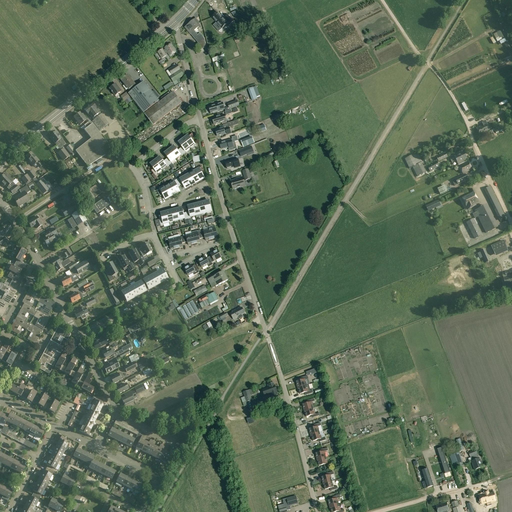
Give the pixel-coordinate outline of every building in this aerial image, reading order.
[(222,20),(222,19),(217,13),(212,17),(220,26),(224,22),(222,20)] [(229,25),(233,22),(227,15),(223,19),(229,25)] [(195,40),(198,44),(195,46),(199,50),(206,47),(204,39),(199,34),(197,35),(194,31),(197,29),(198,30),(201,27),(198,24),(199,23),(195,19),(185,28),(190,35),(191,35),(195,40)] [(503,39),(499,32),(497,33),(496,31),(493,33),(494,35),(498,42),(503,39)] [(508,41),(506,42),(505,39),(499,42),(501,45),(504,43),(507,51),(510,50),(511,50),(508,41)] [(166,56),(165,54),(167,53),(169,56),(176,52),(171,44),(164,48),(165,49),(163,51),(162,49),(157,52),(162,59),(166,56)] [(229,59),(239,55),(237,50),(227,53),(229,59)] [(168,70),(172,75),(169,76),(173,82),(175,81),(184,76),(180,70),(177,65),(168,70)] [(121,81),(129,90),(133,86),(135,85),(132,82),(127,76),(121,81)] [(128,94),(144,114),(159,101),(144,82),(135,89),(128,94)] [(121,92),(115,85),(110,89),(115,96),(121,92)] [(159,101),(144,114),(153,125),(181,103),(173,92),(160,102),(159,101)] [(129,97),(126,93),(121,96),(124,101),(129,97)] [(227,104),(228,107),(224,108),(225,111),(239,106),(237,100),(227,104)] [(92,103),(84,110),(88,115),(89,114),(90,115),(94,120),(95,120),(101,115),(99,113),(100,113),(96,108),(96,106),(94,104),(93,104),(92,103)] [(216,105),(209,107),(210,113),(218,111),(224,109),(222,104),(216,105)] [(81,116),(79,113),(74,118),(80,126),(85,121),(87,124),(84,126),(86,129),(84,130),(91,139),(75,151),(88,168),(113,150),(98,132),(91,123),(90,121),(90,122),(88,119),(86,120),(82,115),(81,116)] [(95,120),(94,120),(91,123),(98,132),(108,124),(101,115),(95,120)] [(225,115),(212,119),(214,125),(221,122),(222,124),(227,123),(226,122),(227,121),(225,115)] [(482,123),(483,125),(477,128),(480,136),(490,131),(486,121),(482,123)] [(494,129),(490,131),(493,138),(497,136),(496,134),(504,130),(502,125),(494,129)] [(223,128),(215,130),(217,136),(225,134),(226,136),(232,134),(232,133),(231,133),(229,128),(228,128),(228,127),(223,128)] [(62,147),(66,144),(61,139),(56,132),(53,134),(62,146),(62,147)] [(230,143),(233,142),(239,141),(237,133),(231,135),(232,140),(231,140),(219,143),(221,149),(224,148),(224,149),(228,148),(229,151),(237,149),(235,145),(231,146),(230,143)] [(60,144),(61,146),(62,146),(53,134),(50,137),(57,146),(60,144)] [(194,145),(192,142),(193,141),(193,138),(192,137),(191,136),(190,136),(189,136),(188,137),(184,140),(190,148),(194,145)] [(186,153),(185,152),(190,148),(184,140),(179,144),(182,147),(179,149),(183,155),(186,153)] [(60,144),(57,146),(57,147),(61,151),(58,153),(64,161),(70,156),(64,149),(62,147),(62,146),(61,146),(60,144)] [(241,157),(247,154),(248,156),(254,153),(253,152),(251,146),(238,151),(241,157)] [(177,151),(174,148),(169,151),(176,159),(180,156),(181,156),(183,155),(179,149),(177,151)] [(165,155),(167,158),(165,160),(169,165),(172,164),(171,163),(176,159),(169,151),(165,155)] [(31,153),(27,156),(29,159),(28,160),(31,163),(31,162),(35,167),(37,165),(40,163),(36,158),(36,159),(31,153)] [(448,157),(446,153),(437,157),(439,161),(448,157)] [(457,161),(459,165),(464,162),(463,160),(467,158),(464,153),(455,157),(455,158),(450,160),(452,163),(457,161)] [(405,159),(410,169),(413,167),(417,177),(426,172),(424,167),(426,166),(423,162),(422,162),(418,154),(415,155),(414,154),(405,159)] [(163,162),(160,158),(155,162),(161,170),(166,166),(167,167),(169,165),(165,160),(163,162)] [(238,159),(225,163),(227,169),(234,167),(235,168),(240,167),(238,159)] [(430,172),(440,167),(437,161),(427,167),(430,172)] [(151,166),(153,169),(151,171),(153,174),(152,175),(155,179),(157,178),(156,177),(158,175),(157,174),(161,170),(155,162),(151,166)] [(459,166),(463,174),(472,169),(469,162),(459,166)] [(201,168),(199,169),(194,172),(199,180),(204,178),(202,174),(201,174),(203,173),(201,168)] [(251,179),(248,169),(242,171),(245,181),(251,179)] [(32,170),(27,174),(32,181),(37,176),(32,170)] [(188,172),(189,174),(194,183),(199,180),(194,172),(191,173),(190,171),(188,172)] [(5,181),(5,180),(10,185),(13,188),(12,188),(16,192),(19,189),(13,182),(13,181),(6,173),(2,178),(5,181)] [(194,183),(189,174),(184,177),(189,185),(194,183)] [(465,174),(455,179),(458,185),(468,180),(465,174)] [(21,179),(25,184),(31,180),(27,175),(21,179)] [(179,178),(176,180),(180,186),(182,184),(184,188),(189,185),(184,177),(180,179),(179,178)] [(231,181),(233,189),(245,186),(242,177),(237,179),(238,179),(231,181)] [(13,188),(10,185),(5,180),(5,181),(2,178),(0,179),(0,180),(2,183),(1,184),(4,187),(5,186),(7,188),(10,190),(12,188),(13,188)] [(174,181),(174,182),(169,185),(174,194),(179,191),(177,187),(180,186),(176,180),(174,181)] [(44,194),(48,190),(41,181),(36,184),(44,194)] [(165,188),(163,185),(158,188),(159,189),(157,191),(160,197),(162,195),(164,199),(169,196),(165,188)] [(169,196),(174,194),(169,185),(165,188),(169,196)] [(14,199),(15,200),(16,202),(19,207),(24,204),(23,203),(26,202),(30,200),(26,194),(30,192),(27,186),(19,191),(21,194),(14,198),(14,199)] [(95,186),(88,191),(86,193),(91,200),(101,194),(95,186)] [(500,220),(506,218),(500,207),(490,186),(484,189),(488,196),(500,220)] [(474,192),(462,198),(468,209),(476,205),(475,203),(478,202),(474,192)] [(104,199),(103,200),(92,207),(97,214),(109,205),(104,199)] [(212,212),(209,202),(204,204),(206,213),(212,212)] [(428,212),(437,208),(435,202),(426,206),(428,212)] [(73,204),(64,209),(68,215),(77,209),(73,204)] [(486,217),(491,214),(486,205),(475,211),(476,212),(473,214),(475,218),(478,217),(486,233),(497,228),(493,218),(488,221),(486,217)] [(191,219),(190,217),(196,216),(193,206),(188,208),(189,212),(186,213),(188,219),(191,219)] [(177,211),(179,220),(184,219),(185,220),(188,219),(186,213),(183,213),(182,209),(177,211)] [(71,215),(78,226),(87,221),(80,210),(71,215)] [(161,215),(162,219),(159,220),(161,226),(164,226),(163,224),(169,223),(166,213),(161,215)] [(37,217),(31,220),(32,221),(28,223),(31,228),(35,226),(37,229),(42,226),(37,217)] [(475,239),(482,235),(474,219),(467,223),(475,239)] [(0,229),(0,231),(3,236),(12,230),(8,224),(6,226),(5,225),(2,227),(2,228),(0,229)] [(51,244),(56,241),(53,236),(57,234),(54,229),(44,235),(45,238),(43,239),(48,247),(47,245),(51,243),(51,244)] [(217,238),(217,235),(218,235),(217,231),(216,232),(215,229),(209,230),(212,241),(215,240),(214,239),(217,238)] [(194,244),(195,246),(197,245),(197,244),(200,243),(199,239),(202,238),(201,233),(200,230),(191,233),(192,235),(194,244)] [(209,242),(212,241),(209,230),(203,232),(201,233),(202,238),(205,238),(206,241),(209,240),(209,242)] [(186,236),(183,237),(185,243),(187,242),(188,246),(192,245),(192,246),(195,246),(194,244),(192,235),(186,236)] [(182,244),(185,243),(183,237),(180,238),(174,239),(177,249),(177,250),(180,249),(179,248),(183,247),(182,244)] [(175,251),(177,250),(177,249),(174,239),(169,241),(168,238),(165,239),(167,247),(170,247),(171,250),(174,250),(175,251)] [(503,241),(494,245),(499,254),(507,250),(503,241)] [(146,255),(152,251),(148,243),(141,247),(142,248),(139,250),(142,256),(143,257),(146,255)] [(22,263),(24,261),(22,260),(27,252),(17,246),(14,251),(19,254),(16,260),(22,263)] [(490,261),(485,249),(480,251),(485,263),(490,261)] [(146,263),(146,262),(143,257),(142,256),(139,258),(135,250),(129,254),(134,263),(139,261),(142,265),(146,263)] [(216,250),(213,252),(213,253),(210,254),(211,256),(209,257),(212,263),(221,258),(221,257),(222,256),(220,253),(219,254),(217,251),(216,250)] [(130,272),(135,269),(129,260),(127,261),(124,256),(123,257),(123,256),(120,258),(121,258),(118,260),(120,264),(121,267),(122,267),(124,271),(128,269),(130,272)] [(54,268),(55,268),(55,267),(60,264),(63,262),(60,257),(51,262),(54,268)] [(206,259),(205,257),(202,259),(202,258),(198,260),(199,261),(198,261),(200,264),(199,265),(201,268),(202,267),(202,268),(207,265),(208,267),(213,265),(212,263),(209,257),(206,259)] [(149,267),(155,263),(153,258),(146,262),(146,263),(148,265),(149,267)] [(55,267),(55,268),(57,272),(65,267),(71,263),(68,259),(63,262),(60,264),(55,267)] [(80,264),(77,265),(77,266),(75,267),(79,274),(90,268),(93,266),(89,259),(85,261),(80,264)] [(9,264),(6,269),(11,271),(19,276),(23,268),(24,269),(26,266),(22,263),(16,260),(17,261),(14,267),(9,264)] [(77,266),(77,265),(76,263),(75,262),(68,266),(70,270),(75,267),(77,266)] [(108,264),(108,265),(106,266),(110,274),(110,275),(107,276),(110,281),(113,280),(112,278),(112,277),(118,274),(114,267),(115,267),(113,264),(112,264),(112,263),(111,263),(108,264)] [(185,269),(184,269),(186,272),(185,273),(187,276),(188,275),(188,276),(193,273),(194,276),(199,273),(195,265),(192,267),(191,265),(188,267),(188,266),(184,268),(185,269)] [(162,270),(158,272),(162,281),(167,278),(162,270)] [(12,285),(5,282),(4,284),(8,287),(16,292),(24,278),(20,276),(19,276),(11,271),(8,277),(15,281),(12,285)] [(158,284),(162,281),(158,272),(153,275),(158,284)] [(217,280),(225,275),(223,272),(215,276),(215,277),(213,278),(212,277),(208,280),(210,284),(218,281),(217,280)] [(153,287),(158,284),(153,275),(148,278),(153,287)] [(218,281),(210,284),(212,288),(227,280),(225,275),(217,280),(218,281)] [(68,277),(60,281),(63,287),(71,283),(74,281),(78,279),(76,277),(73,279),(71,276),(68,277)] [(148,289),(153,287),(148,278),(143,280),(148,289)] [(86,292),(89,290),(90,291),(94,289),(92,285),(88,287),(87,284),(88,284),(86,280),(77,285),(79,288),(83,286),(86,292)] [(12,299),(16,292),(8,287),(4,284),(0,282),(0,290),(5,293),(1,300),(9,305),(12,299)] [(146,291),(141,282),(136,284),(141,293),(146,291)] [(136,284),(131,287),(136,296),(141,293),(136,284)] [(204,285),(194,291),(196,296),(207,290),(204,285)] [(136,296),(131,287),(126,290),(131,299),(136,296)] [(39,303),(42,296),(29,289),(23,300),(22,303),(24,304),(30,307),(31,307),(32,304),(30,303),(31,300),(32,299),(35,300),(39,303)] [(122,293),(126,301),(131,299),(126,290),(122,293)] [(77,294),(77,293),(69,297),(72,303),(80,299),(83,298),(80,292),(77,294)] [(214,296),(213,293),(209,295),(210,298),(207,299),(209,304),(218,299),(216,295),(214,296)] [(40,312),(48,317),(55,304),(42,296),(39,303),(46,306),(44,311),(41,309),(40,312)] [(87,307),(96,303),(93,298),(85,302),(87,307)] [(9,305),(1,300),(0,299),(0,307),(0,308),(0,307),(0,317),(2,318),(9,305)] [(30,307),(24,304),(17,317),(25,321),(27,318),(25,317),(27,313),(34,317),(37,311),(31,307),(30,307)] [(241,315),(244,313),(242,308),(241,308),(240,307),(232,311),(233,312),(230,314),(233,320),(238,318),(239,319),(243,317),(241,315)] [(81,309),(78,311),(78,312),(75,313),(77,319),(81,317),(82,319),(86,318),(84,315),(87,313),(84,308),(81,309)] [(35,327),(43,331),(50,318),(48,317),(40,312),(37,311),(34,317),(41,321),(39,325),(36,323),(35,326),(35,327)] [(18,335),(20,332),(17,330),(19,326),(27,330),(30,324),(25,321),(17,317),(10,330),(18,335)] [(216,324),(214,320),(206,324),(209,328),(216,324)] [(131,334),(142,327),(140,323),(128,329),(131,334)] [(34,334),(31,338),(29,337),(27,340),(36,344),(43,331),(35,327),(35,326),(30,324),(27,330),(34,334)] [(60,346),(61,343),(58,341),(60,337),(67,340),(71,334),(58,327),(50,341),(60,346)] [(109,331),(102,335),(104,339),(105,340),(105,339),(112,336),(109,331)] [(94,350),(95,350),(102,347),(107,344),(105,339),(105,340),(104,339),(99,341),(99,340),(96,342),(97,343),(93,345),(94,348),(93,348),(94,350)] [(52,358),(53,355),(51,354),(53,350),(60,354),(64,348),(60,346),(50,341),(43,354),(52,358)] [(0,351),(0,360),(1,361),(4,356),(10,345),(6,343),(3,349),(2,348),(0,351)] [(9,358),(4,356),(1,361),(11,366),(16,356),(19,351),(16,349),(13,354),(11,353),(9,358)] [(109,349),(102,352),(105,359),(112,355),(115,354),(113,349),(110,351),(109,349)] [(124,353),(119,355),(121,359),(130,354),(128,351),(124,353)] [(65,373),(67,369),(67,368),(62,366),(65,361),(64,360),(67,354),(64,352),(55,368),(65,373)] [(67,368),(67,369),(65,373),(74,378),(77,374),(77,373),(72,371),(75,366),(74,365),(80,354),(76,352),(73,358),(67,368)] [(53,367),(57,361),(52,358),(43,354),(36,367),(44,372),(46,369),(43,367),(46,363),(53,367)] [(139,360),(136,354),(129,358),(132,363),(139,360)] [(109,366),(104,368),(107,374),(119,368),(116,361),(108,365),(109,366)] [(124,368),(126,373),(138,367),(135,362),(124,368)] [(137,373),(128,377),(131,383),(154,372),(151,365),(142,369),(144,372),(138,375),(137,373)] [(315,379),(314,375),(319,374),(317,367),(309,369),(311,380),(315,379)] [(81,389),(84,384),(79,381),(82,376),(81,375),(84,370),(80,368),(77,373),(77,374),(74,378),(71,383),(81,389)] [(92,381),(90,381),(93,375),(89,373),(84,384),(81,389),(91,394),(94,389),(89,386),(92,381)] [(115,376),(115,377),(111,379),(112,381),(111,382),(112,383),(113,384),(121,380),(124,379),(121,374),(118,375),(118,374),(115,376)] [(302,380),(296,382),(298,388),(306,385),(304,379),(308,378),(307,376),(301,377),(302,380)] [(268,387),(261,390),(264,397),(271,395),(272,398),(273,401),(279,399),(276,390),(273,383),(268,385),(268,387)] [(23,392),(26,387),(21,384),(18,389),(12,385),(9,392),(12,394),(13,392),(20,397),(23,392)] [(123,385),(116,389),(119,394),(126,391),(126,390),(129,389),(126,384),(123,385)] [(141,385),(134,388),(137,395),(144,391),(141,385)] [(306,385),(298,388),(299,394),(305,392),(306,395),(312,393),(311,390),(308,391),(306,385)] [(255,408),(250,395),(249,395),(248,391),(247,392),(246,389),(244,390),(245,392),(244,393),(245,397),(241,398),(244,407),(247,405),(249,410),(255,408)] [(31,403),(35,397),(37,393),(32,390),(29,395),(23,392),(20,397),(20,398),(23,400),(23,399),(31,403)] [(42,409),(46,403),(52,392),(47,390),(41,400),(35,397),(31,403),(34,405),(35,403),(43,407),(42,409)] [(121,399),(125,406),(135,401),(134,399),(137,398),(133,390),(124,395),(125,398),(121,399)] [(107,407),(102,404),(103,401),(96,397),(95,401),(93,399),(90,405),(92,406),(101,410),(103,407),(106,409),(107,407)] [(308,403),(302,405),(304,411),(313,408),(311,402),(314,401),(313,398),(307,400),(308,403)] [(45,411),(46,409),(54,414),(60,404),(55,401),(52,406),(46,403),(42,409),(45,411)] [(100,413),(101,410),(92,406),(90,411),(102,417),(103,415),(100,413)] [(313,408),(304,411),(306,417),(312,415),(313,418),(319,416),(318,413),(314,414),(313,408)] [(87,414),(86,415),(96,420),(98,417),(101,419),(102,417),(90,411),(88,415),(87,414)] [(7,422),(12,424),(16,417),(10,414),(9,418),(7,422)] [(9,418),(3,415),(0,420),(0,422),(5,425),(7,422),(9,418)] [(95,423),(96,420),(86,415),(86,416),(87,417),(84,421),(97,427),(98,425),(95,423)] [(16,417),(12,424),(18,427),(22,420),(16,417)] [(22,420),(18,427),(23,430),(27,423),(22,420)] [(82,425),(81,424),(81,425),(82,426),(91,430),(93,427),(96,429),(97,427),(84,421),(82,425)] [(27,423),(23,430),(29,433),(33,426),(27,423)] [(315,427),(309,429),(311,435),(319,432),(317,427),(321,425),(320,423),(314,425),(315,427)] [(35,436),(39,429),(33,426),(29,433),(35,436)] [(92,438),(93,435),(89,434),(91,430),(82,426),(79,431),(92,438)] [(112,441),(113,441),(118,431),(112,428),(108,436),(113,439),(112,441)] [(40,439),(44,432),(39,429),(35,436),(40,439)] [(123,434),(118,431),(113,441),(114,439),(120,442),(123,434)] [(319,432),(311,435),(313,441),(319,439),(319,442),(325,440),(325,437),(321,438),(319,432)] [(124,446),(124,447),(129,437),(123,434),(120,442),(125,444),(124,446)] [(140,451),(141,452),(146,442),(142,440),(144,437),(142,435),(141,436),(137,434),(137,435),(135,440),(134,442),(138,444),(136,448),(140,450),(140,451)] [(65,442),(66,439),(58,435),(55,440),(59,442),(57,445),(67,450),(69,445),(69,444),(65,442)] [(131,448),(134,442),(135,440),(129,437),(124,447),(125,447),(126,445),(131,448)] [(149,443),(146,442),(141,452),(142,451),(146,453),(152,441),(150,440),(149,443)] [(154,442),(152,441),(146,453),(150,455),(150,456),(151,457),(156,446),(153,445),(154,442)] [(50,447),(51,448),(63,455),(65,450),(66,451),(67,450),(57,445),(55,448),(52,446),(51,445),(50,447)] [(159,448),(156,446),(151,457),(152,457),(152,456),(156,458),(162,446),(160,445),(159,448)] [(164,447),(162,446),(156,458),(160,460),(160,461),(161,462),(166,452),(163,450),(164,447)] [(62,459),(61,459),(63,455),(51,448),(50,447),(49,447),(48,449),(53,452),(51,455),(61,460),(62,459)] [(322,452),(315,454),(317,460),(326,458),(324,452),(328,451),(327,448),(321,449),(322,452)] [(442,448),(437,450),(444,474),(450,472),(442,448)] [(77,449),(74,457),(79,459),(83,452),(77,449)] [(169,453),(166,452),(161,462),(160,463),(165,466),(169,459),(170,459),(172,455),(171,454),(173,451),(171,450),(169,453)] [(475,450),(468,453),(470,456),(470,457),(471,461),(474,470),(482,467),(479,458),(479,459),(477,454),(475,450)] [(83,452),(79,459),(85,462),(89,454),(83,452)] [(452,466),(462,462),(459,452),(449,456),(452,466)] [(93,461),(95,457),(89,454),(85,462),(90,465),(93,460),(93,461)] [(0,460),(0,462),(5,465),(9,458),(3,455),(0,460)] [(46,456),(45,458),(58,465),(60,461),(61,461),(61,460),(51,455),(50,458),(46,456)] [(5,465),(10,468),(14,461),(9,458),(5,465)] [(48,466),(46,469),(54,473),(58,465),(45,458),(44,460),(48,462),(46,465),(48,466)] [(326,458),(317,460),(318,466),(325,464),(326,467),(331,466),(331,463),(327,464),(326,458)] [(90,465),(89,468),(95,471),(98,463),(93,461),(93,460),(90,465)] [(14,461),(10,468),(16,471),(20,464),(14,461)] [(98,463),(95,471),(100,474),(104,466),(98,463)] [(22,474),(26,467),(20,464),(16,471),(22,474)] [(100,474),(106,476),(110,469),(104,466),(100,474)] [(43,471),(42,474),(38,472),(37,474),(50,480),(52,475),(54,473),(46,469),(45,471),(43,471)] [(112,479),(115,472),(110,469),(106,476),(112,479)] [(421,471),(424,481),(431,479),(428,469),(425,470),(421,471)] [(323,483),(332,481),(330,476),(334,475),(333,472),(327,473),(328,476),(321,477),(323,483)] [(47,485),(50,480),(37,474),(36,476),(40,478),(38,481),(48,486),(48,485),(47,485)] [(120,474),(117,482),(122,485),(126,477),(120,474)] [(60,483),(66,485),(70,478),(64,475),(60,483)] [(128,487),(132,480),(126,477),(122,485),(128,487)] [(76,481),(70,478),(66,485),(72,488),(76,481)] [(423,484),(424,489),(433,486),(431,479),(424,481),(422,482),(423,484)] [(128,487),(134,490),(138,483),(132,480),(128,487)] [(33,482),(32,484),(44,491),(46,486),(47,487),(48,486),(38,481),(36,484),(33,482)] [(332,481),(323,483),(325,490),(331,488),(332,491),(338,489),(337,486),(333,487),(332,481)] [(143,485),(138,483),(134,490),(139,493),(143,485)] [(34,492),(33,495),(40,498),(44,491),(32,484),(30,487),(34,489),(33,491),(34,492)] [(13,491),(7,488),(3,496),(9,499),(13,491)] [(494,498),(492,489),(488,490),(488,489),(484,490),(484,491),(479,492),(480,497),(477,497),(477,496),(473,497),(475,507),(479,506),(478,500),(481,500),(481,501),(486,500),(486,503),(490,502),(489,499),(494,498)] [(29,499),(25,497),(24,500),(22,499),(21,499),(36,506),(40,498),(33,495),(31,497),(30,497),(29,499)] [(334,499),(328,501),(330,507),(338,504),(337,499),(340,498),(339,495),(333,497),(334,499)] [(296,496),(286,499),(289,506),(298,504),(296,496)] [(26,504),(24,507),(34,511),(35,511),(34,510),(36,506),(21,499),(20,501),(26,504)] [(48,507),(54,510),(58,502),(52,499),(48,507)] [(461,503),(463,511),(472,508),(470,500),(461,503)] [(58,511),(60,511),(64,505),(58,502),(54,510),(58,511)] [(437,511),(442,511),(448,510),(446,503),(435,506),(437,511)]
